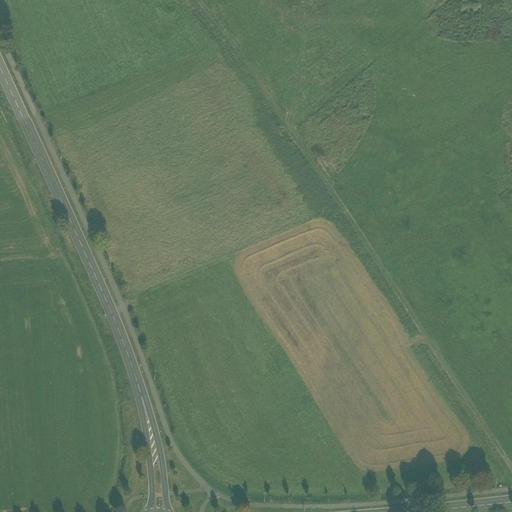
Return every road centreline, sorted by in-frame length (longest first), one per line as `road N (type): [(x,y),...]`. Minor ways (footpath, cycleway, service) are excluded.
road 1 (track): [(511,469),(200,0)]
road 2 (tertiary): [(135,376),(0,71)]
road 3 (tertiary): [(166,511),(161,457),(135,376)]
road 4 (tertiary): [(135,376),(150,511)]
